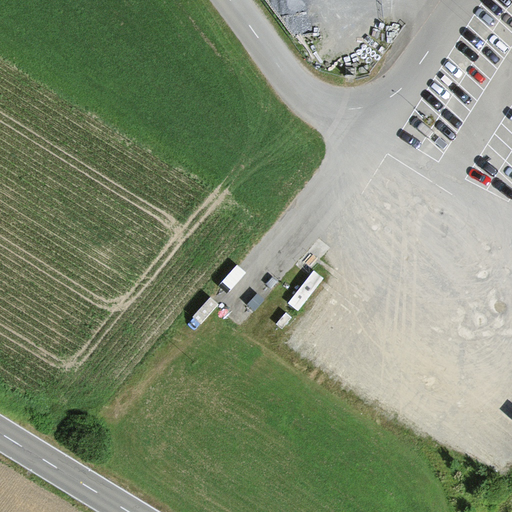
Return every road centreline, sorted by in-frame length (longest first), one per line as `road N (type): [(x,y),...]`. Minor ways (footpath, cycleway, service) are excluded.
road 1 (unclassified): [(230,302),(418,67)]
road 2 (residential): [(229,0),(306,98),(338,109),(373,102),(418,67)]
road 3 (track): [(356,105),(379,135),(511,202)]
road 4 (primary): [(0,437),(121,511)]
